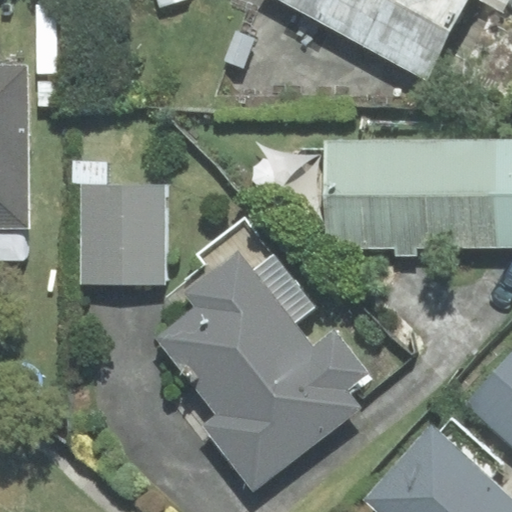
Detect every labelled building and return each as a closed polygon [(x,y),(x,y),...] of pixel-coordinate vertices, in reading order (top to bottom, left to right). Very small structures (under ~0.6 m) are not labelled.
[(298,0),(460,81),(500,0),(298,0)] [(0,237),(54,235),(46,52),(0,53),(0,237)] [(344,247),(511,246),(511,140),(344,141),(344,247)] [(180,288),(181,181),(91,180),(90,287),(180,288)] [(266,487),(377,413),(361,389),(387,371),(358,329),(329,349),(263,251),(209,286),(230,316),(193,341),(245,417),(227,430),(266,487)] [(511,350),(470,396),(511,434),(511,350)] [(511,511),(511,476),(441,410),(366,490),(389,511),(511,511)]
